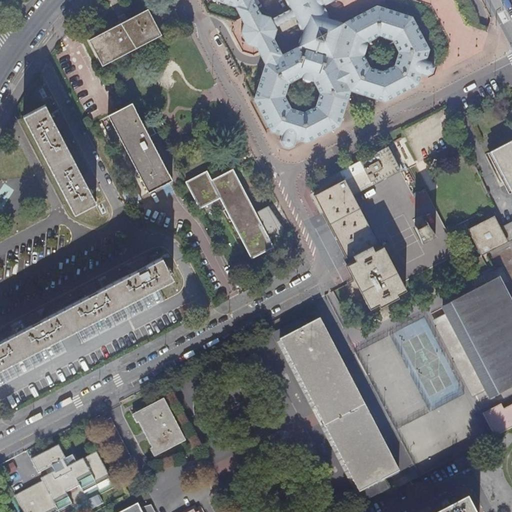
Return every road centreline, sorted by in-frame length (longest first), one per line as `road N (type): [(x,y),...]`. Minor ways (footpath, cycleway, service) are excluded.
road 1 (residential): [(333,268),(0,442)]
road 2 (residential): [(511,59),(362,126),(283,177)]
road 3 (unknown): [(321,274),(409,465)]
road 4 (residential): [(283,177),(190,0)]
road 5 (unknown): [(99,389),(160,498)]
